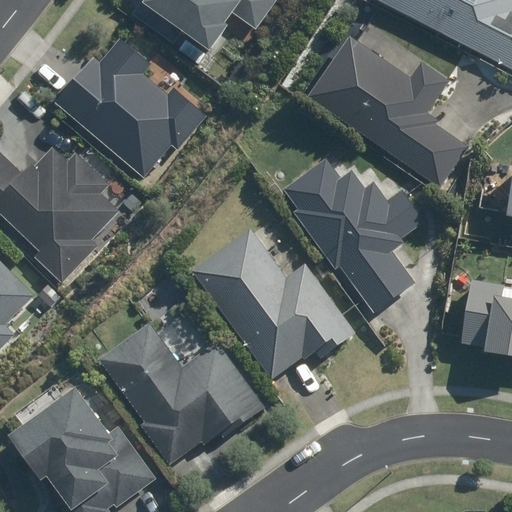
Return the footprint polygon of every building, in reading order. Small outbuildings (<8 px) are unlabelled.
[(143,0),(141,4),(189,38),(180,51),(200,65),(235,14),(258,30),(279,0),(143,0)] [(511,0),(376,0),(375,3),(511,73),(511,0)] [(96,58),(56,103),(141,178),(171,144),(177,150),(209,114),(180,88),(172,97),(145,74),(156,62),(127,36),(102,64),(96,58)] [(348,38),(309,98),(441,186),(468,145),(431,121),(455,84),(422,63),(411,80),(348,38)] [(0,154),(0,215),(37,253),(34,255),(63,285),(99,250),(90,241),(118,213),(100,195),(109,186),(76,152),(68,161),(53,146),(22,177),(0,154)] [(281,197),(294,213),(375,315),(414,283),(389,253),(427,223),(402,192),(387,203),(372,184),(366,189),(353,174),(341,184),(324,162),(281,197)] [(270,253),(254,230),(194,273),(271,383),(322,347),(324,349),(334,342),(339,349),(355,337),(305,266),(299,270),(281,245),(270,253)] [(0,352),(16,337),(6,327),(38,296),(0,256),(0,352)] [(492,284),(467,282),(462,346),(484,347),(483,358),(511,360),(511,278),(492,277),(492,284)] [(150,324),(98,361),(173,468),(242,419),(245,425),(268,409),(219,340),(206,349),(184,317),(158,335),(150,324)] [(22,428),(7,439),(42,486),(48,482),(69,511),(115,511),(159,481),(119,427),(109,435),(68,379),(15,418),(22,428)]
